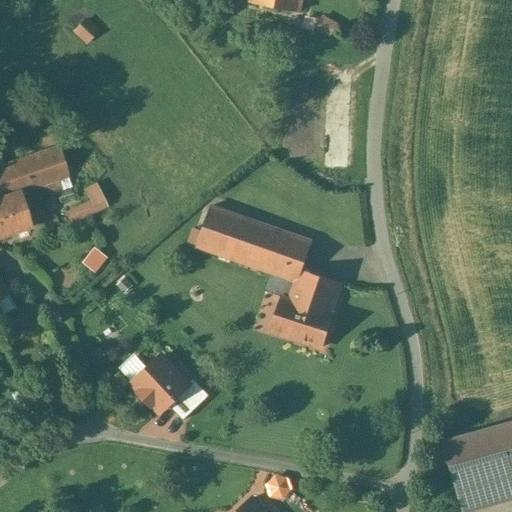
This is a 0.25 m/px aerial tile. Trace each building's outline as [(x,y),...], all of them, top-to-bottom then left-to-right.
[(250,0),(250,3),(298,13),(301,0),(250,0)] [(327,14),(320,28),(336,36),(343,22),(327,14)] [(91,20),(79,27),(88,43),(100,36),(91,20)] [(355,157),(355,113),(329,113),(329,157),(355,157)] [(58,147),(4,166),(4,165),(0,166),(0,236),(29,227),(20,193),(68,177),(58,147)] [(266,227),(210,207),(196,247),(294,281),(296,282),(299,273),(310,242),(266,227)] [(338,285),(299,273),(296,282),(294,281),(287,300),(282,298),(271,333),(320,349),(331,314),(329,313),(338,286),(338,285)] [(294,281),(272,274),(265,291),(282,298),(287,300),(294,281)] [(187,385),(160,357),(132,383),(140,392),(138,394),(150,406),(152,404),(160,413),(167,405),(188,386),(187,385)] [(208,396),(192,379),(187,385),(188,386),(167,405),(182,421),(208,396)] [(511,423),(444,443),(460,502),(511,486),(511,423)] [(262,511),(251,500),(238,511),(262,511)]
